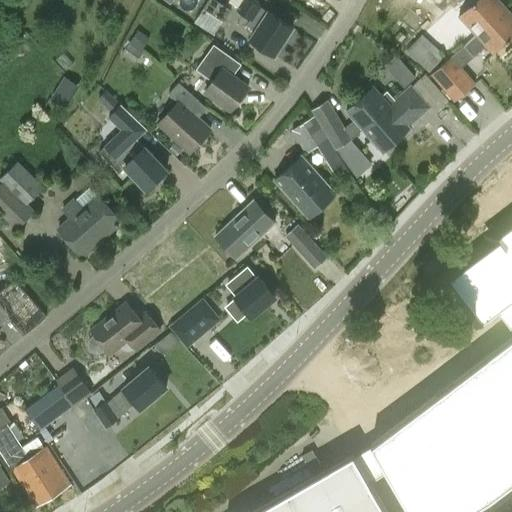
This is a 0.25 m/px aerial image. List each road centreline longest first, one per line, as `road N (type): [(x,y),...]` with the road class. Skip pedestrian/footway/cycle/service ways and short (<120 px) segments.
road 1 (secondary): [(110,511),(280,376),(511,135)]
road 2 (residential): [(0,371),(140,255),(271,127),(348,26),(356,0)]
